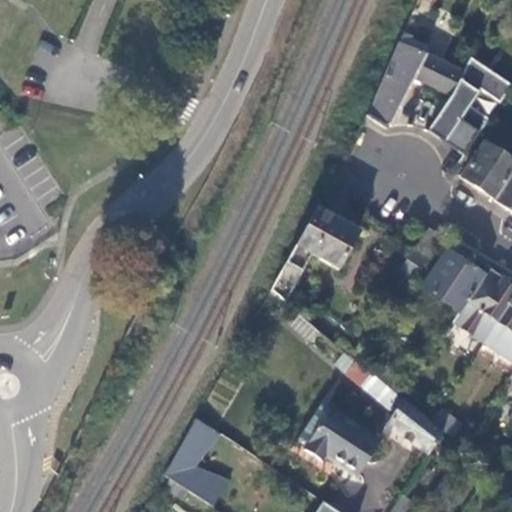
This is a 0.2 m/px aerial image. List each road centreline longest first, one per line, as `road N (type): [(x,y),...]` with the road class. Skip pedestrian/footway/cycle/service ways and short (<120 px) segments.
road 1 (tertiary): [(0,357),(97,248),(199,155),(248,59),(267,0)]
road 2 (residential): [(511,252),(395,174)]
road 3 (tertiary): [(14,511),(12,426),(0,394)]
